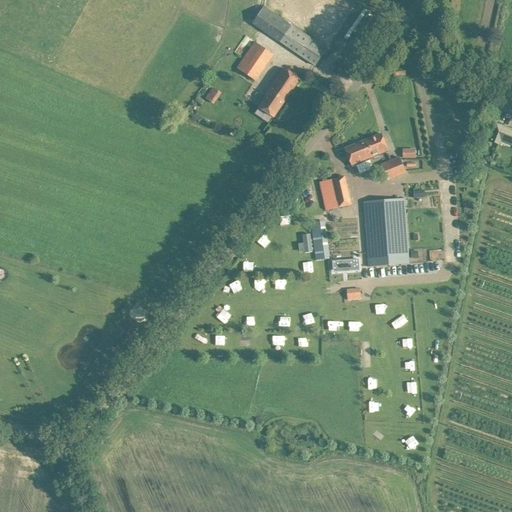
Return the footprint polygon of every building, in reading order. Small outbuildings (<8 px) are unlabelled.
[(326,49),(292,26),(265,7),(253,24),(280,42),(315,66),(326,49)] [(254,41),(236,67),(255,80),(273,54),(254,41)] [(405,68),(393,69),(394,76),(406,75),(405,68)] [(260,108),(265,112),(273,117),(299,79),(284,69),(268,91),(271,92),(260,108)] [(212,86),(205,97),(213,103),(221,92),(212,86)] [(511,130),(507,129),(507,128),(507,129),(505,128),(504,127),(504,128),(497,125),(497,124),(495,129),(490,127),(487,136),(489,137),(488,140),(499,144),(500,139),(511,143),(511,130)] [(365,140),(368,147),(364,148),(369,160),(380,156),(379,154),(388,151),(385,143),(381,134),(365,140)] [(352,167),(361,163),(369,160),(364,148),(368,147),(365,140),(345,149),(352,167)] [(415,156),(414,148),(401,148),(401,156),(415,156)] [(400,158),(390,161),(396,176),(406,172),(400,158)] [(390,161),(381,165),(387,180),(396,176),(390,161)] [(326,209),(336,207),(351,204),(347,186),(344,177),(320,182),(326,209)] [(409,264),(404,199),(364,202),(369,267),(409,264)] [(325,220),(311,221),(318,280),(331,279),(325,220)] [(303,235),(305,253),(313,252),(310,234),(303,235)] [(332,261),(333,269),(359,267),(358,259),(332,261)] [(254,271),(254,261),(243,262),(243,271),(254,271)] [(253,288),(263,289),(263,279),(254,278),(253,288)] [(275,278),(274,288),(284,289),(284,279),(275,278)] [(233,293),(240,288),(236,281),(229,285),(233,293)] [(345,289),(346,301),(360,299),(359,287),(345,289)] [(374,313),(385,313),(384,303),(374,303),(374,313)] [(402,312),(394,316),(400,326),(407,322),(402,312)] [(312,313),(302,315),(304,326),(314,323),(312,313)] [(244,316),(244,325),(254,325),(254,316),(244,316)] [(289,326),(289,317),(278,317),(278,325),(289,326)] [(330,330),(338,330),(338,320),(330,320),(330,330)] [(273,336),(273,346),(283,346),(283,336),(273,336)] [(403,348),(413,347),(412,338),(402,339),(403,348)] [(414,357),(404,358),(404,371),(414,371),(414,357)] [(415,381),(405,382),(406,393),(417,392),(415,381)] [(377,411),(378,400),(367,400),(367,411),(377,411)] [(406,405),(401,411),(409,417),(414,410),(406,405)] [(371,438),(375,442),(381,436),(377,432),(371,438)] [(412,435),(404,440),(409,448),(417,443),(412,435)]
